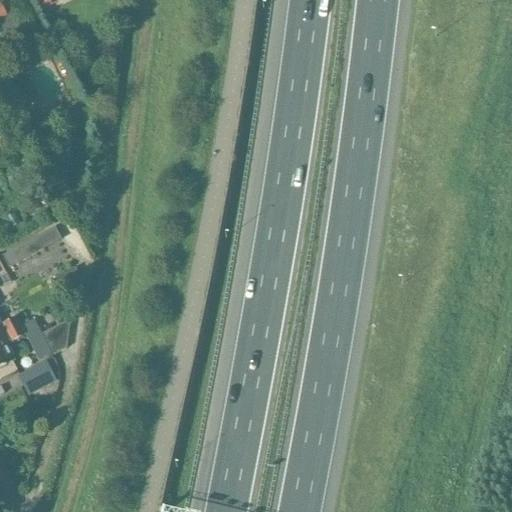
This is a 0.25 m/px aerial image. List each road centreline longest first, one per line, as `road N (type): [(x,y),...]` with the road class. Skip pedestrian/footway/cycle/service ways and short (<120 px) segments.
road 1 (unclassified): [(142,511),(199,261),(244,0)]
road 2 (motorway): [(316,0),(229,511)]
road 3 (motorway): [(291,511),(374,0)]
road 4 (track): [(65,227),(84,260),(70,350),(36,487),(14,511)]
